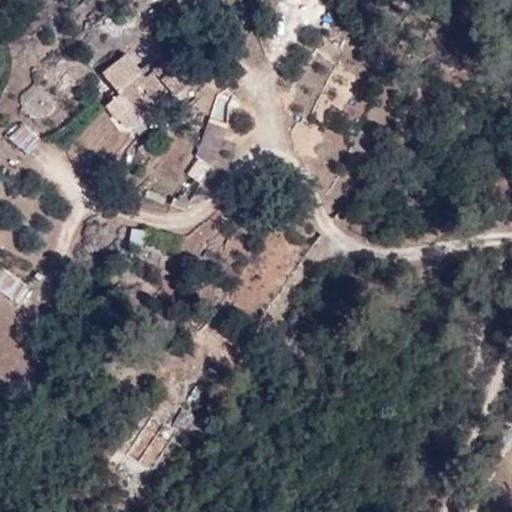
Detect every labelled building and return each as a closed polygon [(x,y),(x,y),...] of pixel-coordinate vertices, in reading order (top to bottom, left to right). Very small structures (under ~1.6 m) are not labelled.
[(173,80),(189,66),(177,53),(173,55),(160,40),(139,57),(126,41),(103,61),(119,80),(107,90),(125,111),(167,75),(173,80)] [(40,120),(52,99),(31,86),(19,107),(40,120)] [(211,155),(219,127),(223,111),(208,107),(195,146),(198,147),(211,155)] [(22,123),(8,139),(28,157),(42,141),(22,123)] [(197,158),(188,176),(201,182),(210,164),(197,158)] [(128,229),(126,245),(144,247),(146,231),(128,229)] [(0,266),(0,292),(14,302),(26,283),(0,266)] [(152,414),(126,451),(155,471),(193,416),(182,408),(170,426),(152,414)]
